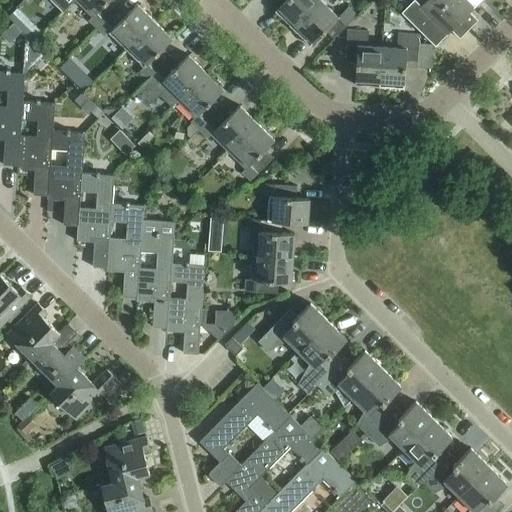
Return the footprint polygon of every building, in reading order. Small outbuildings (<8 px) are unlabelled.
[(50,0),(63,12),(74,0),(50,0)] [(88,21),(96,29),(120,6),(113,0),(74,0),(92,17),(88,21)] [(292,29),(321,1),(321,0),(286,0),(275,12),(292,29)] [(469,30),(438,0),(427,0),(421,7),(414,0),(401,13),(435,47),(451,31),(460,39),(469,30)] [(438,0),(469,30),(478,21),(469,13),(482,0),(438,0)] [(321,1),(292,29),(310,47),(325,31),(333,39),(356,16),(348,8),(338,18),(321,1)] [(109,34),(126,51),(154,22),(137,5),(128,14),(120,6),(96,29),(105,37),(109,34)] [(139,71),(148,80),(171,57),(163,49),(172,39),(154,22),(126,51),(143,68),(139,71)] [(10,45),(22,33),(14,24),(2,36),(10,45)] [(34,41),(42,33),(35,26),(27,34),(34,41)] [(355,86),(379,88),(382,47),(367,46),(368,32),(347,31),(345,63),(356,64),(355,86)] [(382,47),(379,88),(404,89),(405,67),(417,68),(419,36),(397,34),(396,48),(382,47)] [(173,105),(177,101),(205,73),(188,55),(179,65),(171,57),(148,80),(134,93),(146,105),(161,93),(173,105)] [(0,106),(0,140),(4,141),(3,165),(18,166),(20,136),(21,120),(23,102),(24,74),(0,72),(0,90),(7,91),(6,107),(0,106)] [(190,122),(199,130),(222,107),(214,99),(223,90),(205,73),(177,101),(194,118),(190,122)] [(86,90),(93,82),(85,74),(78,82),(86,90)] [(18,166),(18,170),(34,171),(34,183),(33,195),(47,196),(48,196),(50,166),(51,150),(53,132),(55,104),(23,102),(21,120),(38,121),(37,137),(20,136),(18,166)] [(211,135),(228,152),(257,123),(239,106),(230,115),(222,107),(199,130),(207,139),(211,135)] [(104,114),(97,107),(91,113),(98,120),(104,114)] [(122,108),(111,119),(122,129),(133,118),(122,108)] [(257,123),(228,152),(245,169),(242,173),(250,181),(273,158),(265,150),(274,141),(257,123)] [(63,226),(77,226),(78,226),(80,208),(81,192),(82,174),(85,134),(53,132),(51,150),(68,151),(67,167),(50,166),(48,196),(47,196),(47,200),(65,201),(63,226)] [(143,149),(151,140),(146,135),(138,144),(143,149)] [(162,187),(170,179),(162,171),(154,180),(162,187)] [(92,268),(106,268),(108,269),(110,238),(111,222),(112,204),(114,176),(82,174),(81,192),(97,193),(96,209),(80,208),(78,226),(77,226),(76,242),(94,243),(92,268)] [(269,197),(267,221),(277,222),(307,224),(309,199),(296,198),(297,187),(264,184),(263,196),(269,197)] [(122,298),(137,298),(138,298),(140,268),(141,252),(143,221),(144,206),(112,204),(111,222),(127,223),(126,239),(110,238),(108,269),(106,268),(106,272),(124,273),(122,298)] [(254,232),(252,257),(293,260),(294,234),(277,233),(277,222),(267,221),(250,220),(249,231),(254,232)] [(137,298),(136,302),(154,303),(152,327),(167,328),(168,328),(170,298),(171,282),(172,264),(174,236),(175,223),(143,221),(141,252),(157,253),(156,269),(140,268),(138,298),(137,298)] [(221,253),(222,243),(209,242),(208,252),(221,253)] [(293,260),(252,257),(251,280),(245,280),(245,292),(277,294),(278,282),(291,283),(293,260)] [(167,328),(166,332),(184,333),(183,354),(198,355),(204,266),(172,264),(171,282),(187,283),(186,299),(170,298),(168,328),(167,328)] [(0,327),(30,297),(21,287),(17,292),(0,275),(0,327)] [(7,335),(33,361),(59,334),(58,333),(43,317),(47,313),(37,304),(7,335)] [(287,341),(298,352),(328,322),(310,304),(294,320),(287,312),(258,342),(268,352),(287,341)] [(347,340),(328,322),(298,352),(310,363),(298,385),(308,395),(317,385),(341,360),(334,352),(347,340)] [(33,361),(58,385),(58,386),(76,367),(76,368),(85,359),(72,346),(70,349),(66,345),(77,333),(68,324),(58,333),(59,334),(33,361)] [(224,335),(214,325),(200,324),(218,340),(224,335)] [(224,345),(235,356),(243,349),(232,338),(224,345)] [(344,408),(353,400),(383,369),(364,351),(352,363),(345,356),(341,360),(317,385),(328,396),(335,392),(344,407),(344,408)] [(58,386),(58,385),(49,394),(76,420),(101,394),(110,402),(124,387),(106,370),(93,384),(76,368),(76,367),(58,386)] [(356,425),(367,436),(396,407),(389,400),(401,387),(383,369),(353,400),(364,411),(356,425)] [(272,379),(262,389),(268,394),(275,401),(284,391),(272,379)] [(257,383),(199,442),(219,462),(210,472),(209,474),(210,476),(220,487),(226,482),(225,481),(241,465),(224,449),(257,415),(274,432),(290,416),(275,401),(268,394),(262,389),(257,383)] [(393,439),(404,450),(434,420),(416,402),(403,414),(396,407),(367,436),(379,447),(393,439)] [(241,465),(225,481),(226,482),(245,501),(235,511),(234,511),(258,511),(266,505),(307,464),(323,449),(290,416),(274,432),(241,465)] [(22,421),(18,425),(27,433),(34,425),(26,417),(22,421)] [(145,433),(142,420),(131,423),(135,436),(145,433)] [(417,489),(423,483),(422,483),(447,458),(440,451),(452,438),(434,420),(404,450),(415,461),(406,478),(417,489)] [(104,448),(112,483),(113,483),(137,477),(138,478),(149,475),(143,451),(149,450),(146,437),(104,448)] [(447,486),(459,497),(489,466),(471,448),(458,461),(451,454),(447,458),(422,483),(423,483),(433,494),(447,486)] [(266,505),(258,511),(290,511),(323,480),(340,497),(356,482),(329,455),(323,449),(307,464),(266,505)] [(489,466),(459,497),(470,508),(467,511),(494,511),(499,508),(491,501),(507,485),(489,466)] [(113,483),(112,483),(101,486),(107,511),(148,511),(152,511),(149,498),(143,500),(138,478),(137,477),(113,483)] [(393,509),(409,494),(399,484),(383,499),(393,509)]
